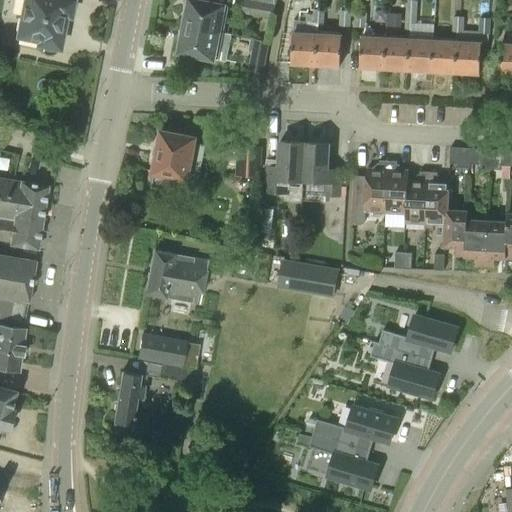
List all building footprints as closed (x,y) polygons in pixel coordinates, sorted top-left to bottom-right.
[(22,0),(15,37),(37,42),(36,45),(36,48),(38,51),(40,53),(43,55),(47,56),(50,55),(53,54),(55,52),(57,50),(66,0),(22,0)] [(190,0),(189,0),(184,26),(223,34),(228,8),(190,0)] [(274,20),(276,5),(273,4),(263,2),(251,0),(243,0),(241,14),(274,20)] [(405,15),(416,16),(417,1),(407,0),(405,0),(405,13),(405,15)] [(312,25),(324,25),(324,10),(312,9),(312,25)] [(339,26),(350,27),(351,11),(339,11),(339,26)] [(367,12),(355,12),(355,28),(366,28),(367,12)] [(388,25),(405,26),(405,15),(405,13),(389,12),(388,25)] [(416,31),(416,16),(405,15),(405,26),(404,30),(416,31)] [(464,17),(452,17),(452,33),(463,33),(464,17)] [(490,18),(479,18),(478,34),(490,34),(490,18)] [(217,60),(223,34),(184,26),(179,53),(217,60)] [(292,64),(316,66),(317,36),(293,35),(293,36),(290,36),(290,45),(293,45),(292,64)] [(341,37),(317,36),(316,66),(340,67),(341,37)] [(360,68),(384,69),(386,39),(362,38),(360,68)] [(248,72),(264,75),(270,43),(250,39),(248,51),(251,52),(248,72)] [(410,40),(386,39),(384,69),(408,70),(410,40)] [(408,70),(432,72),(433,41),(410,40),(408,70)] [(432,72),(456,73),(457,43),(433,41),(432,72)] [(481,44),(457,43),(456,73),(480,74),(481,44)] [(500,75),(511,75),(511,44),(501,45),(500,75)] [(188,179),(200,181),(203,163),(207,145),(195,143),(196,138),(161,131),(153,174),(155,175),(153,186),(170,189),(172,177),(188,180),(188,179)] [(290,194),(290,181),(302,182),(304,143),(279,142),(278,167),(265,166),(263,193),(290,194)] [(304,143),(302,182),(324,183),(323,196),(339,196),(340,170),(327,170),(328,144),(304,143)] [(235,177),(261,178),(263,147),(236,146),(236,153),(229,152),(226,164),(236,166),(235,177)] [(459,148),(447,148),(447,164),(449,164),(458,164),(459,148)] [(479,149),(468,149),(467,165),(478,165),(479,149)] [(500,166),(509,167),(510,151),(501,150),(500,166)] [(366,213),(386,214),(388,163),(380,163),(380,168),(376,171),(367,170),(367,178),(356,177),(354,225),(363,226),(366,222),(366,213)] [(397,164),(388,163),(386,214),(407,215),(408,181),(409,172),(400,172),(397,168),(397,164)] [(408,181),(407,215),(406,224),(426,225),(429,173),(420,173),(420,178),(416,182),(408,181)] [(438,174),(429,173),(426,225),(426,230),(434,230),(435,225),(446,225),(448,202),(449,183),(441,183),(438,179),(438,174)] [(0,211),(43,219),(49,185),(0,176),(0,211)] [(457,202),(448,202),(446,225),(445,247),(457,248),(456,257),(466,258),(468,221),(468,213),(457,212),(457,202)] [(10,244),(38,249),(43,219),(0,211),(0,239),(10,241),(10,244)] [(500,223),(487,222),(485,268),(495,268),(495,259),(506,260),(508,216),(500,216),(500,223)] [(487,222),(468,221),(466,258),(477,258),(476,267),(485,268),(487,222)] [(272,255),(274,243),(260,241),(259,253),(272,255)] [(364,249),(354,248),(352,258),(363,260),(364,249)] [(207,261),(154,251),(146,294),(199,303),(207,261)] [(392,269),(401,269),(402,254),(393,253),(392,269)] [(410,254),(402,254),(401,269),(409,269),(410,254)] [(0,297),(29,302),(36,261),(0,255),(0,297)] [(443,256),(432,255),(432,271),(442,271),(443,256)] [(334,295),(338,271),(282,261),(278,285),(334,295)] [(339,319),(347,322),(354,312),(344,307),(339,319)] [(383,330),(379,343),(379,344),(432,359),(435,347),(451,351),(458,328),(426,319),(414,316),(408,337),(383,330)] [(0,367),(19,370),(24,329),(0,325),(0,367)] [(186,340),(143,332),(139,356),(182,364),(186,340)] [(379,344),(379,343),(374,341),(370,356),(395,363),(389,385),(404,390),(403,393),(417,397),(418,394),(432,398),(439,375),(428,372),(432,359),(379,344)] [(188,370),(161,365),(159,378),(186,382),(188,370)] [(144,433),(146,415),(139,414),(145,376),(121,372),(114,423),(131,425),(130,431),(144,433)] [(0,426),(6,428),(16,393),(0,387),(0,426)] [(317,419),(313,433),(370,450),(374,438),(390,442),(396,419),(382,415),(383,412),(369,408),(368,411),(353,407),(346,428),(317,419)] [(370,450),(313,433),(309,447),(334,454),(327,476),(343,480),(342,484),(356,488),(357,484),(371,489),(378,466),(367,462),(370,450)]
